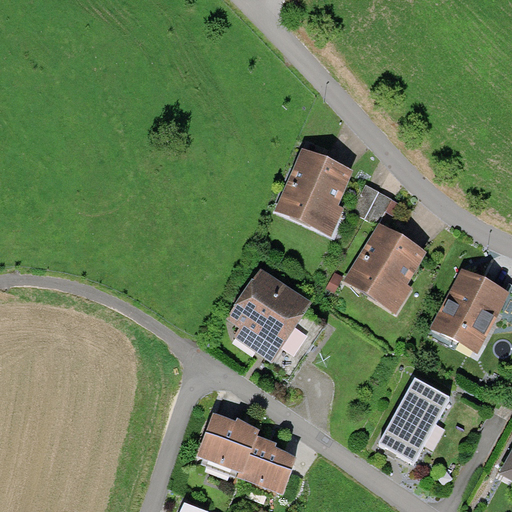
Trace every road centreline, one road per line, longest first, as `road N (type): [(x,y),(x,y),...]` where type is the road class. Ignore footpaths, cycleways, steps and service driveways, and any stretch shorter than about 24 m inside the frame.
road 1 (unclassified): [(240,0),(437,205),(511,246)]
road 2 (residential): [(414,511),(193,361)]
road 3 (residential): [(193,361),(126,312),(73,289),(0,282)]
road 4 (residential): [(193,361),(148,511)]
